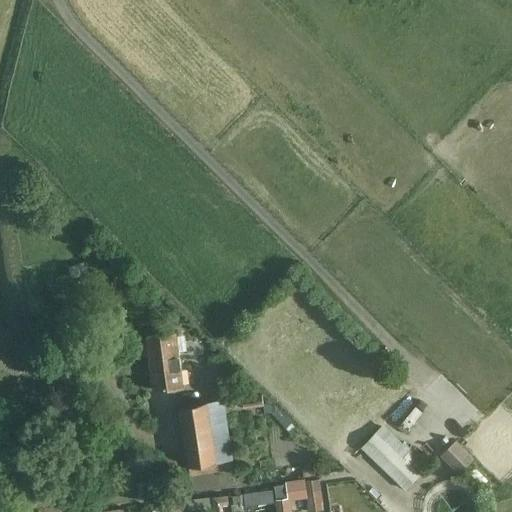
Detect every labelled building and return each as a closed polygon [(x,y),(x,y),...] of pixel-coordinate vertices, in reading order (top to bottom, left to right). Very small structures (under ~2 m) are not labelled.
[(153,389),(183,385),(176,332),(146,336),(153,389)] [(223,470),(232,469),(223,408),(222,399),(179,405),(189,473),(223,470)] [(420,474),(375,432),(361,447),(405,489),(420,474)] [(473,458),(456,440),(440,455),(458,473),(473,458)] [(281,498),(306,494),(308,510),(321,509),(317,478),(304,480),(279,484),(281,498)] [(244,505),(272,501),(271,489),(242,493),(244,505)] [(229,502),(228,495),(211,497),(212,511),(223,511),(223,503),(229,502)]
